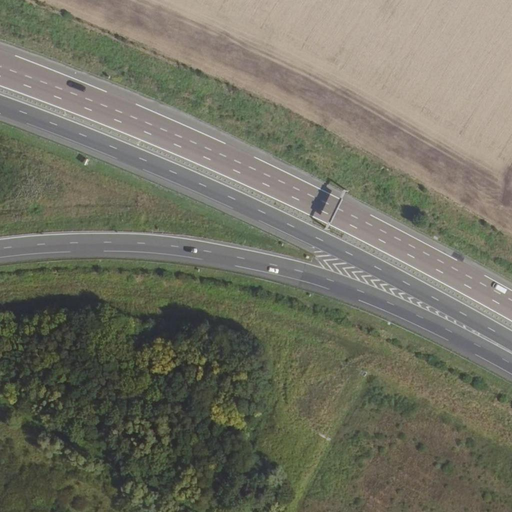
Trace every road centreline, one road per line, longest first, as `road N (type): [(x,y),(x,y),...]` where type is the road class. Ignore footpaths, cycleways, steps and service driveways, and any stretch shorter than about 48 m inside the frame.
road 1 (motorway): [(0,105),(319,239),(511,349)]
road 2 (motorway): [(511,305),(279,184),(0,68)]
road 3 (motorway): [(0,249),(158,245),(248,260),(341,285),(511,362)]
